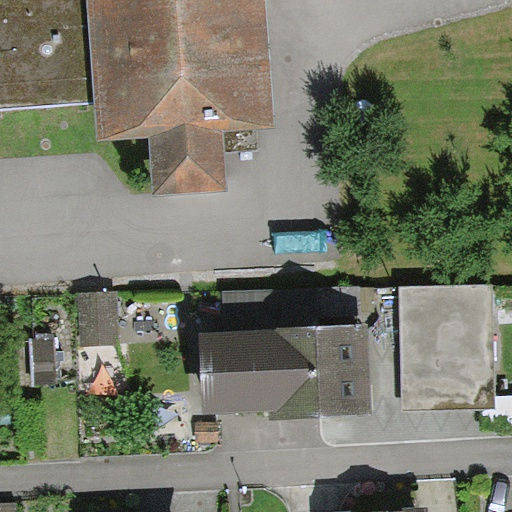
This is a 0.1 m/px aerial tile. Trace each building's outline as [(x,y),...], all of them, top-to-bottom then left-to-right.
[(0,0),(0,109),(95,103),(87,0),(0,0)] [(87,0),(95,103),(97,139),(150,136),(154,195),(227,189),(223,132),(273,128),(263,0),(87,0)] [(222,290),(224,331),(360,326),(359,285),(222,290)] [(493,285),(399,286),(403,412),(496,410),(493,285)] [(117,292),(77,295),(80,346),(120,343),(117,292)] [(224,331),(199,333),(202,412),(268,409),(268,422),(321,419),(321,415),(372,413),(368,324),(360,326),(224,331)] [(54,337),(29,338),(30,386),(56,385),(54,337)]
